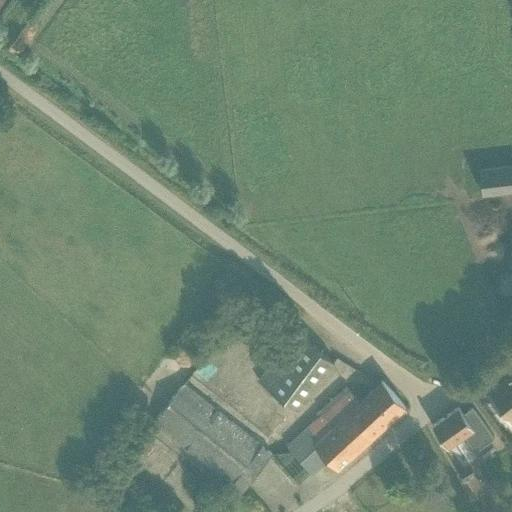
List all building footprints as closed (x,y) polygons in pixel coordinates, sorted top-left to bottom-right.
[(282,370),(312,401),(358,358),(328,326),(282,370)] [(224,359),(208,376),(223,390),(239,373),(224,359)] [(511,421),(511,375),(490,392),(511,421)] [(265,488),(296,449),(207,378),(176,417),(265,488)] [(449,444),(476,426),(462,406),(435,424),(449,444)] [(337,468),(368,442),(347,416),(316,442),(337,468)] [(492,496),(507,487),(494,467),(480,476),(492,496)] [(443,486),(459,511),(460,511),(473,505),(457,478),(443,486)] [(97,511),(120,511),(103,496),(92,507),(97,511)]
